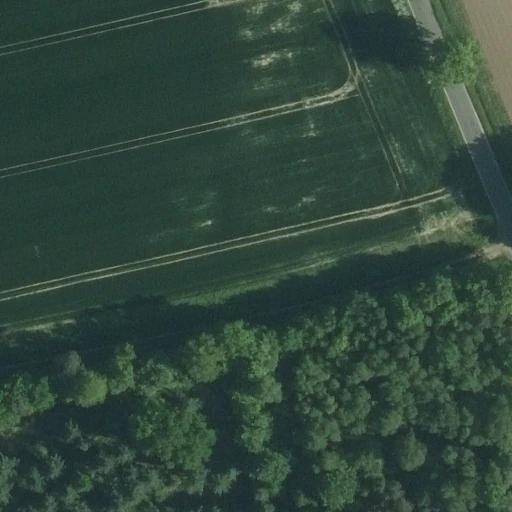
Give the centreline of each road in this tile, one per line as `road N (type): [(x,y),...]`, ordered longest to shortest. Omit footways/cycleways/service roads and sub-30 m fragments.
road 1 (track): [(511,245),(289,309),(0,372)]
road 2 (secondary): [(511,227),(418,0)]
